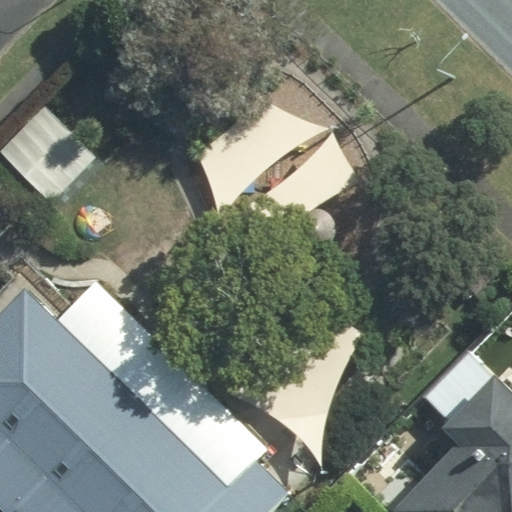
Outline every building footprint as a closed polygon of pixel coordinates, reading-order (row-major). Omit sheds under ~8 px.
[(338,125),(298,74),(205,149),(246,200),(281,172),(338,125)] [(56,98),(8,149),(63,200),(110,150),(56,98)] [(343,122),(338,125),(281,172),(323,225),(386,175),(343,122)] [(246,484),(40,284),(0,325),(0,476),(36,511),(288,511),(310,490),(274,455),(246,484)] [(403,511),(511,511),(511,373),(465,419),(482,437),(403,511)]
